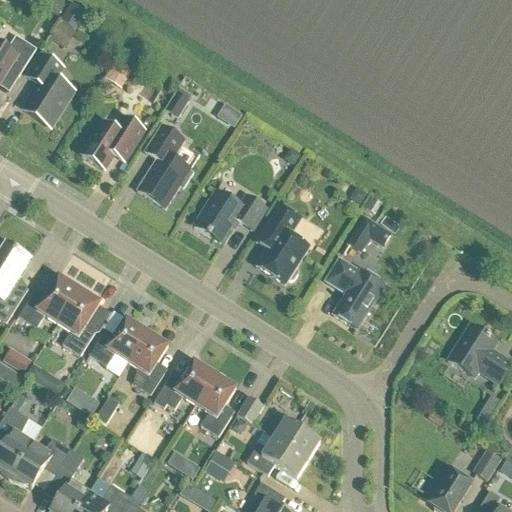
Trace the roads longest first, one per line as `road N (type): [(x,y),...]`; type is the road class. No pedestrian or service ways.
road 1 (track): [(93,0),(511,265)]
road 2 (unclassified): [(359,399),(13,179)]
road 3 (residential): [(511,308),(453,279),(383,382),(359,399)]
road 4 (unclassified): [(379,511),(379,431),(359,399)]
